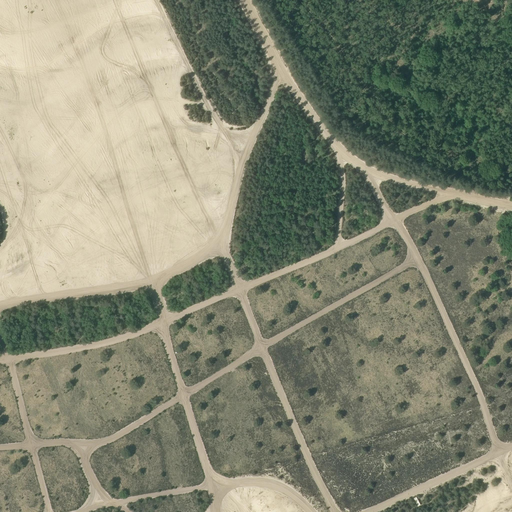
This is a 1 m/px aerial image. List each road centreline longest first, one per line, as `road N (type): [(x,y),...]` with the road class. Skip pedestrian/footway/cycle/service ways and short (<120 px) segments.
road 1 (track): [(0,360),(122,338),(450,193)]
road 2 (track): [(247,0),(293,90),(334,146),(425,188),(511,205)]
